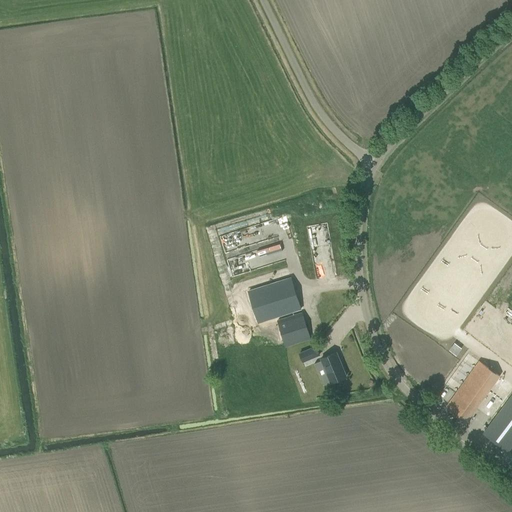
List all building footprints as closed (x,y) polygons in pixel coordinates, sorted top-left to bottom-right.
[(274,222),(221,236),(231,275),(285,261),(280,242),(279,242),(274,222)] [(307,225),(316,272),(335,268),(327,222),(307,225)] [(291,277),(248,290),(258,322),(277,316),(281,315),(302,309),(291,277)] [(475,349),(487,330),(494,334),(511,305),(511,297),(500,290),(466,344),(475,349)] [(435,362),(466,319),(448,306),(417,348),(435,362)] [(282,319),(278,320),(286,346),(310,339),(311,339),(302,313),(282,319)] [(511,342),(498,331),(486,347),(511,367),(511,342)] [(300,353),(303,361),(320,354),(317,346),(300,353)] [(315,363),(324,385),(346,376),(336,352),(322,358),(322,360),(315,363)] [(452,399),(446,407),(466,422),(472,413),(499,375),(479,361),(473,370),(452,399)] [(511,396),(484,433),(508,451),(511,446),(511,396)]
